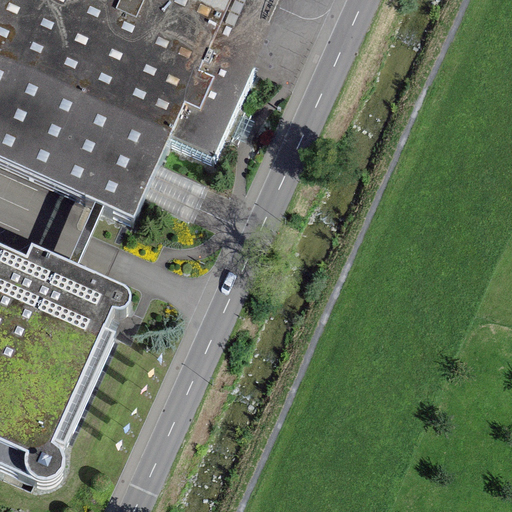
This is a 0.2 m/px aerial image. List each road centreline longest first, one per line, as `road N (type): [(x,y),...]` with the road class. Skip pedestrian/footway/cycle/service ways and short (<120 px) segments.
road 1 (tertiary): [(363,0),(132,511)]
road 2 (unknown): [(224,309),(0,205)]
